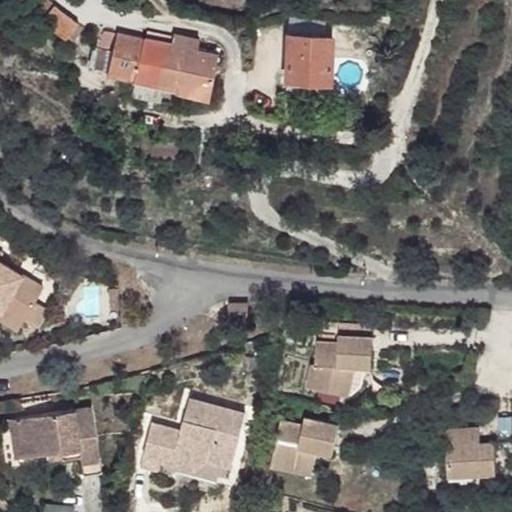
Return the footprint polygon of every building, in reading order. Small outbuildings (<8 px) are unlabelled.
[(21,0),(20,2),(66,37),(77,22),(47,0),(21,0)] [(77,22),(66,37),(72,42),(83,26),(77,22)] [(113,48),(106,74),(174,88),(176,83),(209,90),(217,55),(196,51),(198,40),(173,35),(170,45),(103,31),(100,40),(98,45),(113,48)] [(288,33),(285,78),(328,80),(330,34),(288,33)] [(96,39),(89,66),(106,74),(113,48),(98,45),(100,40),(96,39)] [(285,78),(285,92),(328,94),(328,80),(285,78)] [(176,83),(174,88),(208,96),(209,90),(176,83)] [(0,312),(2,314),(0,316),(0,319),(18,331),(43,289),(0,262),(0,259),(4,254),(0,251),(0,312)] [(110,289),(111,310),(120,309),(118,289),(110,289)] [(38,327),(49,310),(36,302),(26,319),(38,327)] [(229,303),(229,321),(249,320),(248,302),(229,303)] [(339,324),(339,336),(373,337),(373,326),(339,324)] [(311,364),(306,387),(349,396),(355,367),(366,368),(372,368),(374,338),(373,337),(339,336),(338,343),(316,342),(315,364),(311,364)] [(362,386),(366,368),(355,367),(349,396),(362,386)] [(152,422),(140,468),(159,472),(161,461),(176,452),(181,453),(190,469),(194,470),(209,461),(231,467),(242,428),(238,426),(242,412),(190,398),(181,430),(152,422)] [(92,407),(19,418),(23,447),(45,444),(47,454),(48,462),(69,459),(68,451),(79,450),(80,458),(81,463),(99,460),(92,407)] [(280,420),(270,466),(303,472),(308,448),(317,450),(333,454),(339,424),(305,417),(303,425),(280,420)] [(19,418),(8,420),(13,459),(47,454),(45,444),(23,447),(19,418)] [(480,427),(446,429),(448,476),(496,474),(495,441),(480,442),(480,427)] [(312,474),(317,450),(308,448),(303,472),(312,474)] [(80,458),(79,450),(68,451),(69,459),(80,458)] [(190,469),(181,453),(176,452),(161,461),(190,469)] [(101,474),(99,460),(81,463),(83,477),(101,474)]
